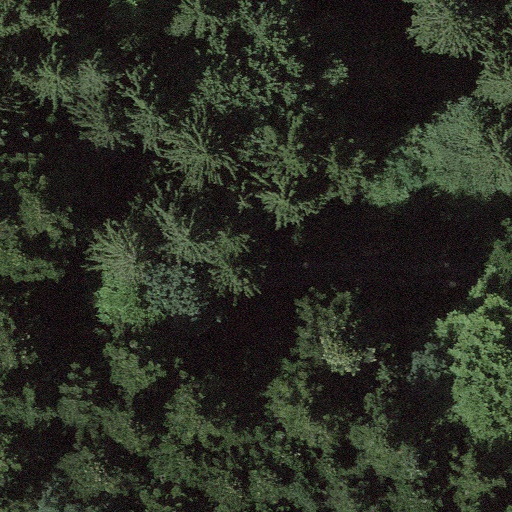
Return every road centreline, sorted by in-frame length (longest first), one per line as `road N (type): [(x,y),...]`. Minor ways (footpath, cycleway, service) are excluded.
road 1 (track): [(0,235),(162,282),(511,435)]
road 2 (track): [(511,280),(162,282),(0,295)]
